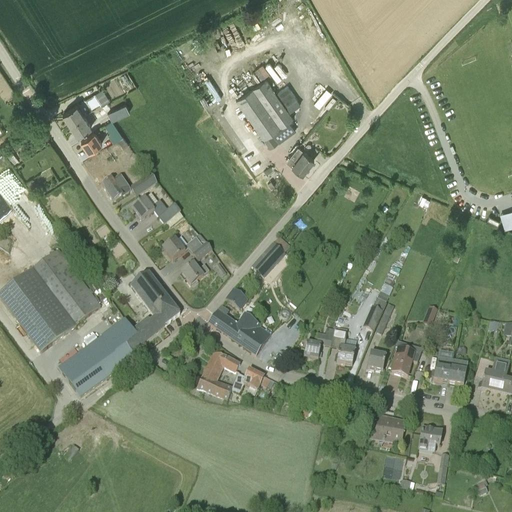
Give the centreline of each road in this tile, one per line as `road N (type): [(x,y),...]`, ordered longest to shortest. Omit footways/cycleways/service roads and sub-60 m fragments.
road 1 (unclassified): [(196,322),(485,0)]
road 2 (tertiary): [(511,424),(278,374),(196,322)]
road 3 (tertiary): [(196,322),(107,212),(0,51)]
road 4 (unclassified): [(0,458),(196,322)]
